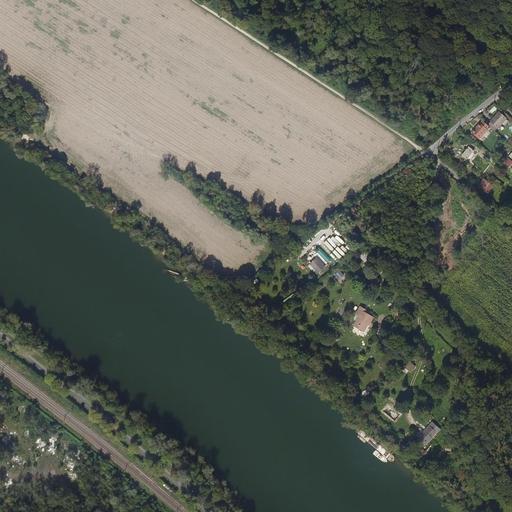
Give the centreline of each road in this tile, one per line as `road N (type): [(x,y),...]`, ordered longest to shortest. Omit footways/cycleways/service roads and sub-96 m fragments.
road 1 (track): [(511,394),(408,306),(438,161)]
road 2 (track): [(424,152),(193,0)]
